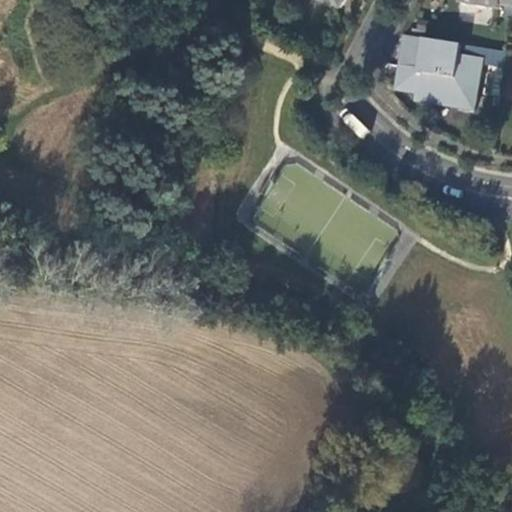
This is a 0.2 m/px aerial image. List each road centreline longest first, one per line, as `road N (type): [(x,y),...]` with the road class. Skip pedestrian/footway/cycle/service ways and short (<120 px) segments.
road 1 (track): [(413,449),(359,351),(311,316),(186,282),(0,250)]
road 2 (residential): [(393,0),(348,87),(422,158),(511,186)]
